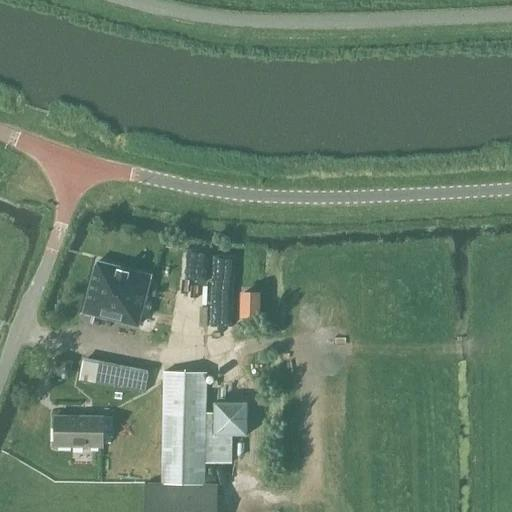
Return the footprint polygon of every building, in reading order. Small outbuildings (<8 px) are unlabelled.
[(85,320),(135,333),(149,283),(98,270),(85,320)] [(241,318),(261,317),(261,293),(241,293),(241,318)] [(146,389),(148,375),(142,374),(143,370),(85,358),(80,379),(138,392),(140,388),(146,389)] [(65,380),(67,380),(69,380),(71,379),(72,378),(73,377),(75,375),(75,373),(76,372),(76,370),(76,368),(75,366),(75,364),(73,363),(72,361),(71,360),(69,360),(67,359),(65,359),(63,359),(62,360),(60,360),(58,361),(57,363),(56,364),(55,366),(55,368),(54,370),(55,372),(55,373),(56,375),(57,377),(58,378),(60,379),(62,380),(63,380),(65,380)] [(165,373),(162,484),(206,485),(207,464),(231,464),(233,439),(211,439),(211,434),(205,434),(208,374),(165,373)] [(248,402),(214,403),(215,436),(248,436),(248,402)] [(113,440),(113,417),(56,416),(55,447),(103,447),(104,440),(113,440)] [(218,511),(219,485),(206,485),(162,484),(145,484),(144,511),(218,511)]
